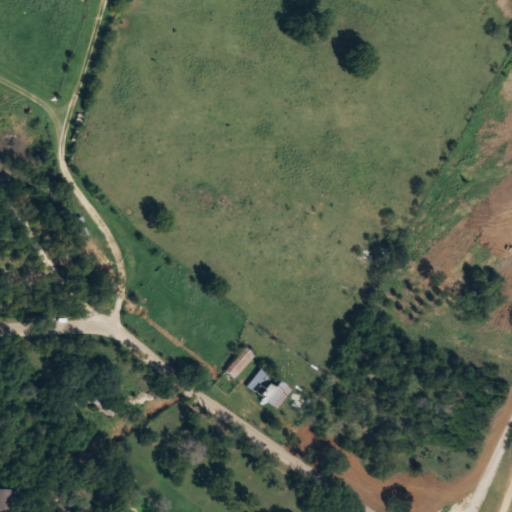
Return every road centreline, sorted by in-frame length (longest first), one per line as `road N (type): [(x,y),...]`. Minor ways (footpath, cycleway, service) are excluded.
road 1 (residential): [(358,511),(107,326),(0,329)]
road 2 (residential): [(107,326),(0,218)]
